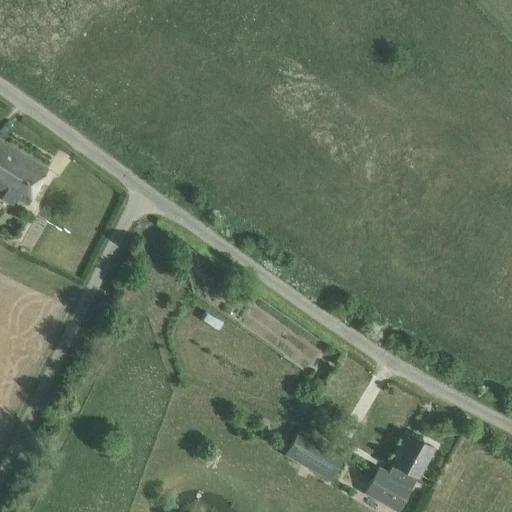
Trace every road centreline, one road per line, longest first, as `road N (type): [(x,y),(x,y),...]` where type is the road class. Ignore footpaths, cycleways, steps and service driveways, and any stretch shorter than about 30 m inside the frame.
road 1 (unclassified): [(511,427),(325,319),(0,88)]
road 2 (unknown): [(0,465),(139,186)]
